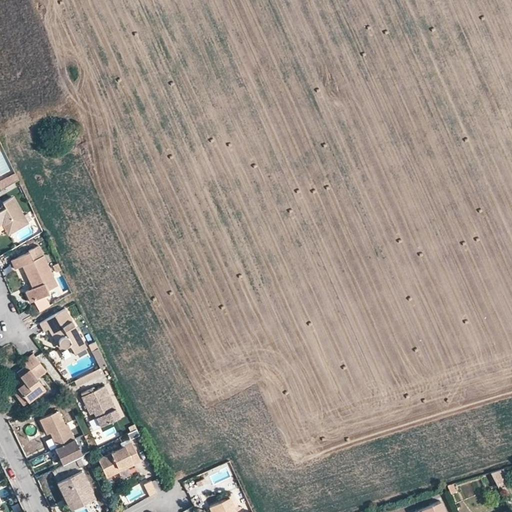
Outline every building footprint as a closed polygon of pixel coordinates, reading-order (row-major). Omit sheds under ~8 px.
[(0,181),(0,189),(16,180),(13,174),(0,181)] [(0,222),(0,223),(5,230),(14,225),(16,228),(26,222),(11,197),(2,202),(2,204),(0,205),(0,206),(1,209),(0,209),(0,222)] [(5,230),(6,234),(16,228),(14,225),(5,230)] [(36,287),(31,289),(24,292),(29,303),(33,302),(38,299),(43,297),(47,294),(46,291),(55,287),(41,256),(36,247),(26,251),(27,253),(9,262),(13,270),(20,266),(23,265),(30,281),(35,283),(36,287)] [(20,266),(31,289),(36,287),(35,283),(30,281),(23,265),(20,266)] [(48,307),(43,297),(38,299),(33,302),(38,313),(48,307)] [(68,345),(74,354),(86,346),(64,309),(38,324),(42,332),(46,329),(55,343),(57,342),(58,345),(59,346),(60,347),(60,348),(61,348),(62,348),(64,348),(66,347),(67,346),(68,345)] [(91,350),(96,347),(94,340),(88,344),(91,350)] [(105,365),(102,359),(96,347),(91,350),(100,368),(105,365)] [(12,392),(22,406),(44,390),(36,379),(45,372),(31,354),(22,362),(25,366),(16,373),(20,379),(24,383),(12,392)] [(97,369),(90,372),(91,377),(99,373),(97,369)] [(91,377),(90,372),(73,381),(75,385),(91,377)] [(9,388),(12,392),(24,383),(20,379),(9,388)] [(92,411),(100,426),(119,417),(104,385),(92,391),(91,388),(80,393),(81,396),(80,396),(88,413),(92,411)] [(54,449),(58,456),(72,449),(69,442),(73,440),(65,424),(64,425),(57,411),(39,420),(46,435),(47,434),(50,433),(56,447),(54,449)] [(47,434),(54,449),(56,447),(50,433),(47,434)] [(81,456),(73,440),(69,442),(72,449),(58,456),(62,466),(66,464),(73,460),(81,456)] [(98,460),(104,473),(109,470),(111,475),(120,470),(119,468),(126,465),(127,467),(140,461),(131,443),(98,460)] [(57,482),(78,471),(73,460),(66,464),(62,466),(51,471),(57,482)] [(491,469),(495,482),(501,480),(497,467),(491,469)] [(56,482),(69,509),(93,497),(80,470),(78,471),(57,482),(56,482)] [(251,511),(251,510),(247,511),(235,511),(228,498),(208,507),(209,511),(251,511)] [(445,511),(439,498),(415,508),(416,511),(445,511)]
